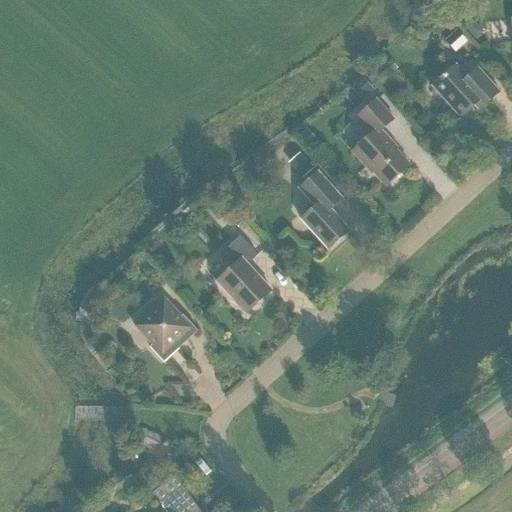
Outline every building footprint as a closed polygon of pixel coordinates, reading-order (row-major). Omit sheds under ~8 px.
[(472,18),(463,27),(476,40),(485,31),(472,18)] [(456,30),(444,41),(455,53),(467,42),(456,30)] [(466,78),(455,66),(431,87),(459,118),(454,123),(478,102),(483,107),(498,92),(477,69),(466,78)] [(363,78),(357,83),(366,93),(368,96),(374,90),(363,78)] [(385,187),(409,165),(389,143),(390,142),(381,131),(393,120),(376,100),(356,118),(371,134),(351,153),(364,167),(366,166),(385,187)] [(306,129),(297,137),(308,149),(317,141),(306,129)] [(301,179),(313,168),(297,151),(286,162),(301,179)] [(328,250),(349,231),(330,210),(342,199),(317,173),(299,190),(315,207),(300,220),(328,250)] [(228,212),(221,218),(229,227),(236,220),(228,212)] [(245,315),(271,291),(247,265),(257,256),(240,237),(222,253),(234,266),(216,282),(245,315)] [(181,317),(164,299),(134,327),(151,346),(149,348),(163,363),(197,332),(182,316),(181,317)] [(144,429),(137,444),(146,449),(154,433),(144,429)] [(182,486),(175,477),(156,490),(163,500),(159,503),(166,511),(205,511),(185,484),(182,486)]
